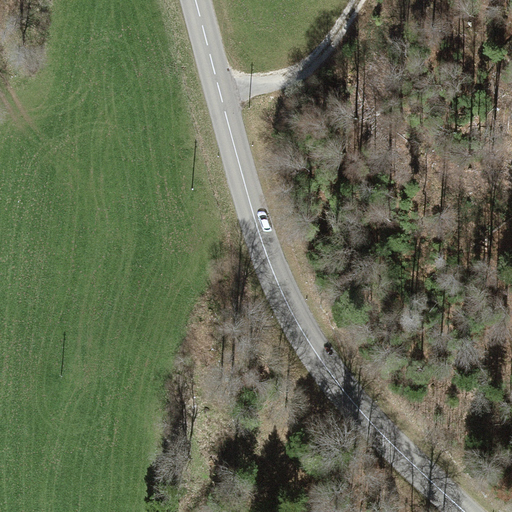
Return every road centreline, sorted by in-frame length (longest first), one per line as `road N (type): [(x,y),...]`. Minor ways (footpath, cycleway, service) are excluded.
road 1 (secondary): [(197,0),(245,173),(283,269),(360,394),(471,511)]
road 2 (track): [(223,96),(316,60),(360,0)]
